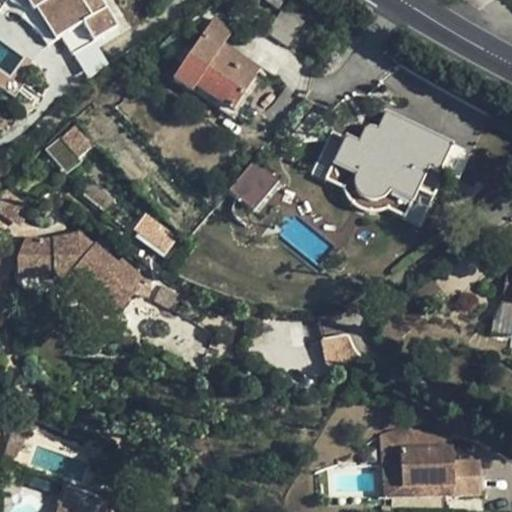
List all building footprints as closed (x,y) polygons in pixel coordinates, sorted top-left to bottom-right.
[(25,0),(32,11),(35,9),(39,6),(41,10),(46,13),(52,15),(60,14),(69,31),(62,36),(73,55),(96,41),(118,27),(100,0),(25,0)] [(54,40),(62,36),(69,31),(60,14),(52,15),(46,13),(41,10),(39,6),(35,9),(54,40)] [(220,11),(208,29),(227,41),(239,24),(220,11)] [(231,109),(259,69),(223,46),(227,41),(208,29),(175,78),(194,91),(196,87),(231,109)] [(109,65),(96,41),(73,55),(86,79),(109,65)] [(450,144),(384,111),(366,147),(343,136),(329,165),(351,176),(349,180),(349,184),(350,189),(353,195),(357,198),(364,202),(372,203),(378,201),(383,197),(387,192),(409,202),(426,168),(435,173),(450,144)] [(78,157),(92,147),(75,128),(62,138),(78,157)] [(249,161),(238,176),(262,196),(274,182),(249,161)] [(402,218),(409,202),(387,192),(383,197),(378,201),(372,203),(364,202),(357,198),(353,195),(350,189),(349,184),(349,180),(351,176),(329,165),(321,180),(334,186),(333,192),(338,203),(344,210),(351,215),(360,218),(369,221),(380,218),(385,216),(390,212),(402,218)] [(262,196),(238,176),(224,192),(249,212),(262,196)] [(6,185),(0,203),(0,209),(21,224),(34,204),(6,185)] [(145,215),(138,225),(144,230),(139,236),(148,242),(148,245),(163,256),(173,244),(157,231),(159,225),(145,215)] [(133,232),(139,236),(144,230),(138,225),(133,232)] [(88,286),(84,292),(114,316),(135,291),(137,281),(139,273),(121,258),(118,262),(104,251),(110,243),(100,236),(94,243),(89,239),(90,239),(82,232),(69,244),(56,239),(27,240),(18,260),(20,274),(53,274),(54,278),(66,278),(71,273),(88,286)] [(82,232),(56,239),(69,244),(82,232)] [(96,232),(90,239),(89,239),(94,243),(100,236),(96,232)] [(508,298),(511,279),(511,265),(500,263),(492,295),(508,298)] [(81,296),(84,292),(88,286),(71,273),(66,278),(64,282),(81,296)] [(135,291),(151,294),(153,285),(137,281),(135,291)] [(321,335),(348,332),(346,318),(319,321),(321,335)] [(320,339),(325,365),(354,359),(349,333),(320,339)] [(12,430),(27,432),(41,424),(10,412),(12,430)] [(18,457),(27,432),(12,430),(13,436),(7,453),(18,457)] [(453,444),(400,447),(400,484),(451,482),(452,492),(480,490),(479,455),(453,456),(453,444)] [(105,511),(110,498),(66,482),(56,511),(105,511)]
